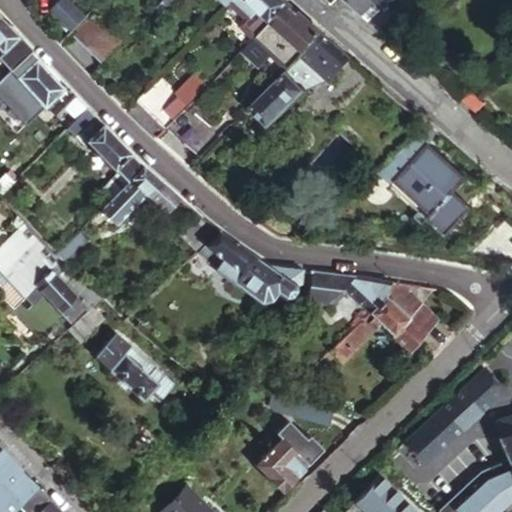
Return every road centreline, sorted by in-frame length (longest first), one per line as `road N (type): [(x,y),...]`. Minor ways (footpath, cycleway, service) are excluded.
road 1 (residential): [(510,300),(459,275),(265,247),(0,7)]
road 2 (residential): [(304,0),(511,167)]
road 3 (residential): [(376,436),(510,300)]
